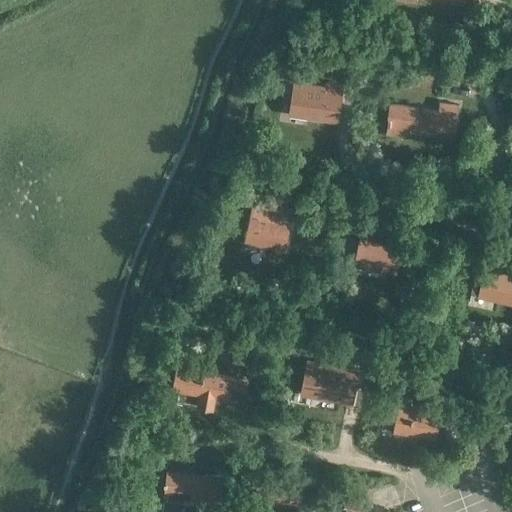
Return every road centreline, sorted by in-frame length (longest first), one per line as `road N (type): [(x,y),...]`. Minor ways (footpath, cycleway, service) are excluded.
road 1 (residential): [(188,449),(277,450),(423,480),(485,468)]
road 2 (residential): [(440,87),(493,103),(501,214),(511,244)]
road 3 (residential): [(511,249),(423,207),(351,223)]
